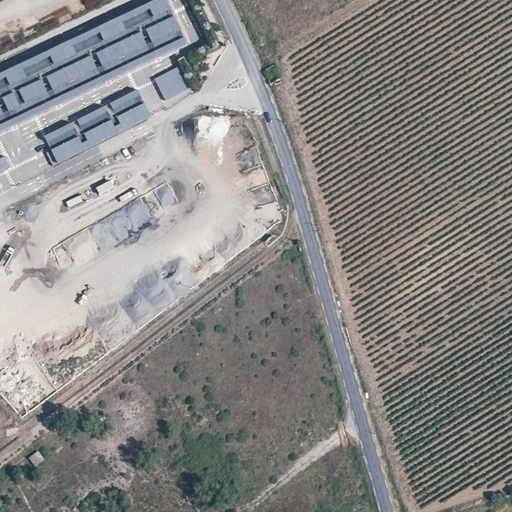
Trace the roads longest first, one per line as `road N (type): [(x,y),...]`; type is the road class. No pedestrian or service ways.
road 1 (secondary): [(387,511),(279,137),(219,0)]
road 2 (unknown): [(164,164),(168,232),(142,260),(64,283),(40,274),(19,237)]
road 3 (unknown): [(19,237),(164,164)]
